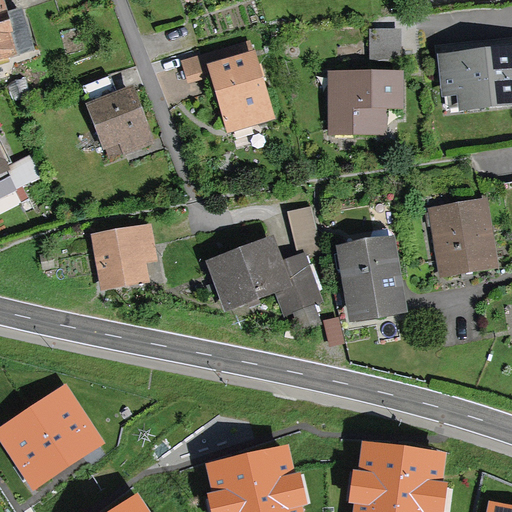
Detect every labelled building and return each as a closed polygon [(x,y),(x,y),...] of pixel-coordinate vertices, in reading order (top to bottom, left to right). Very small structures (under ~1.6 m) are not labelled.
[(0,0),(0,56),(31,47),(20,11),(6,16),(1,0),(0,0)] [(369,34),(369,63),(400,63),(400,34),(369,34)] [(251,122),(248,110),(265,105),(247,45),(209,56),(231,128),(251,122)] [(511,52),(485,56),(491,106),(511,103),(511,52)] [(462,92),(463,109),(491,106),(485,56),(443,60),(447,93),(462,92)] [(110,78),(83,88),(110,158),(149,143),(130,93),(118,98),(110,78)] [(353,125),(353,132),(380,132),(380,105),(397,104),(397,79),(354,79),(354,84),(335,84),(335,125),(353,125)] [(13,190),(41,177),(33,161),(6,174),(0,160),(0,214),(20,204),(13,190)] [(494,186),(499,216),(511,214),(506,183),(494,186)] [(482,203),(485,219),(499,216),(494,186),(480,188),(482,203)] [(444,275),(493,267),(485,219),(482,203),(433,211),(444,275)] [(314,204),(290,209),(295,239),(319,235),(314,204)] [(108,282),(139,277),(134,249),(149,246),(147,234),(101,243),(108,282)] [(355,317),(399,309),(388,245),(344,253),(355,317)] [(313,306),(313,307),(321,305),(303,258),(277,268),(269,246),(215,267),(229,305),(283,284),(287,294),(280,296),(286,313),(300,307),(301,311),(313,306)] [(65,394),(34,415),(65,463),(97,442),(65,394)] [(34,484),(65,463),(34,415),(2,435),(34,484)] [(433,511),(441,460),(366,450),(357,511),(433,511)] [(298,511),(285,454),(212,470),(221,511),(298,511)] [(143,511),(137,503),(123,511),(143,511)]
